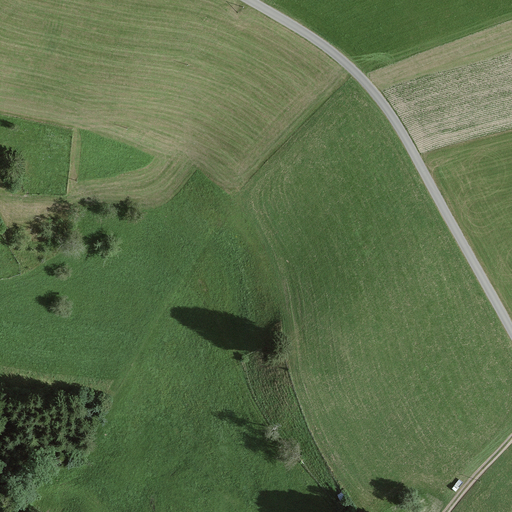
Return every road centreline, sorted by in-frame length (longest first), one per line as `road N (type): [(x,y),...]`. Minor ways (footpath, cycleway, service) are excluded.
road 1 (track): [(0,201),(146,208),(189,223),(233,260),(252,308),(254,381),(306,477),(338,511)]
road 2 (unclassified): [(511,330),(382,102),(319,42),(250,0)]
